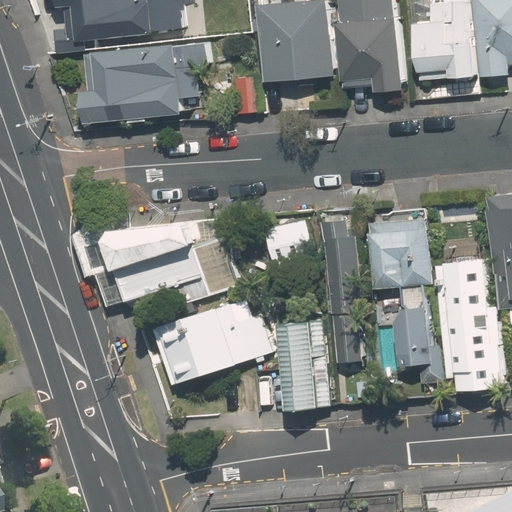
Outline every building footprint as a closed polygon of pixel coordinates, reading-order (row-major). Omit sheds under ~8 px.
[(67,0),(68,2),(82,1),(86,35),(192,25),(189,0),(67,0)] [(269,0),(272,80),(343,77),(340,0),(269,0)] [(402,0),(345,0),(350,81),(381,80),(381,86),(414,84),(410,11),(403,12),(402,0)] [(486,74),(479,0),(452,0),(440,1),(441,17),(422,18),(427,78),(486,74)] [(511,0),(483,0),(488,72),(511,70),(511,0)] [(213,35),(93,45),(96,85),(90,86),(93,118),(196,109),(193,71),(216,69),(213,35)] [(265,71),(241,72),(242,110),(267,109),(265,71)] [(511,186),(503,187),(507,272),(511,271),(511,186)] [(106,271),(124,265),(114,237),(121,226),(114,211),(84,230),(97,273),(106,271)] [(440,215),(380,216),(381,285),(441,284),(440,215)] [(316,218),(273,227),(281,267),(324,258),(316,218)] [(196,219),(121,226),(114,237),(124,265),(200,239),(196,219)] [(363,226),(337,228),(343,363),(369,362),(363,226)] [(200,239),(124,265),(134,299),(211,274),(200,239)] [(478,246),(447,248),(454,388),(511,385),(511,369),(509,301),(504,301),(502,250),(479,252),(478,246)] [(124,265),(106,271),(116,302),(134,299),(124,265)] [(410,304),(405,304),(406,362),(425,361),(425,379),(450,379),(450,341),(440,341),(440,301),(429,301),(429,286),(410,286),(410,304)] [(171,320),(189,378),(279,350),(261,292),(171,320)] [(336,313),(291,316),(296,406),(341,404),(336,313)] [(511,511),(511,497),(481,511),(511,511)]
